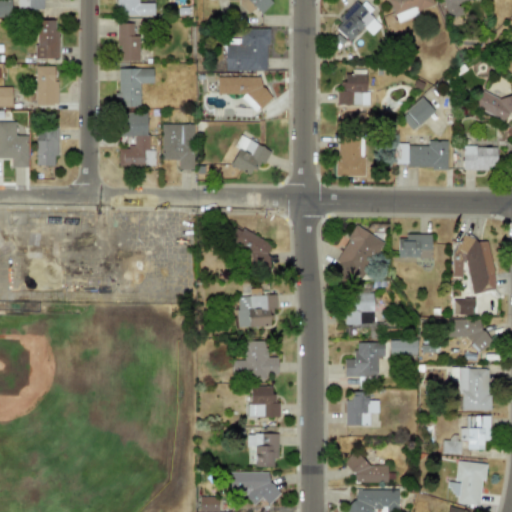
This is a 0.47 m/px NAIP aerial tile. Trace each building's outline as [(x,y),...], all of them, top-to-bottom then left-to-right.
[(0,0),(0,16),(10,17),(9,0),(0,0)] [(15,0),(16,9),(43,9),(42,0),(15,0)] [(139,0),(115,0),(116,16),(154,15),(154,3),(140,3),(139,0)] [(264,0),(241,0),(242,12),(265,11),(264,0)] [(335,26),(341,21),(338,18),(355,0),(372,17),(363,26),(363,25),(349,40),(335,26)] [(387,0),(395,22),(434,7),(431,0),(387,0)] [(442,0),(465,0),(457,3),(460,13),(448,17),(442,0)] [(35,59),(56,59),(57,20),(36,20),(35,59)] [(119,57),(129,58),(131,23),(117,22),(116,47),(120,47),(119,57)] [(268,28),(268,44),(265,44),(265,70),(225,70),(224,45),(226,45),(226,38),(238,38),(238,28),(268,28)] [(34,104),(55,105),(56,66),(34,66),(34,104)] [(152,83),(152,69),(116,69),(116,107),(138,107),(139,83),(152,83)] [(344,73),(365,73),(365,91),(368,91),(368,103),(348,103),(348,105),(344,105),(344,104),(336,104),(336,90),(340,90),(340,80),(343,80),(344,80),(344,73)] [(217,76),(259,76),(261,84),(260,85),(262,86),(264,87),(271,97),(260,108),(258,106),(254,111),(240,96),(243,93),(216,93),(217,76)] [(0,106),(11,106),(10,87),(0,86),(0,106)] [(474,105),(482,90),(499,98),(511,93),(511,111),(509,111),(503,120),(474,105)] [(399,118),(406,112),(404,111),(420,97),(433,111),(417,125),(416,125),(410,130),(399,118)] [(117,167),(154,166),(154,150),(147,150),(146,113),(119,114),(120,137),(133,136),(133,147),(117,148),(117,167)] [(26,168),(27,135),(14,135),(14,123),(0,122),(0,158),(10,159),(10,167),(26,168)] [(160,159),(177,159),(177,170),(192,170),(192,124),(160,124),(160,159)] [(34,165),(55,166),(55,130),(35,130),(34,165)] [(228,164),(249,176),(257,161),(262,164),(269,152),(239,135),(233,146),(237,149),(228,164)] [(333,177),(362,177),(362,137),(337,136),(336,161),(333,161),(333,177)] [(394,143),(405,143),(405,145),(426,145),(426,140),(446,140),(445,170),(430,170),(430,167),(404,167),(404,164),(394,164),(394,143)] [(462,145),(476,145),(476,146),(496,146),(495,165),(488,165),(488,170),(462,169),(462,145)] [(380,240),(354,226),(333,267),(359,280),(380,240)] [(262,233),(234,239),(237,251),(247,248),(253,271),(270,267),(262,233)] [(396,258),(429,258),(430,235),(405,234),(405,239),(396,239),(396,258)] [(494,289),(485,238),(451,244),(456,275),(467,273),(471,293),(494,289)] [(372,324),(371,293),(343,293),(343,325),(372,324)] [(236,296),(236,327),(272,326),(272,295),(236,296)] [(242,341),(242,360),(234,360),(234,376),(265,377),(265,374),(276,375),(276,357),(266,357),(266,341),(242,341)] [(415,355),(415,341),(387,341),(388,355),(415,355)] [(459,411),(488,410),(488,368),(449,368),(449,381),(458,381),(459,411)] [(247,387),(247,417),(276,417),(277,396),(269,396),(269,387),(247,387)] [(440,453),(459,454),(459,449),(482,450),(483,442),(488,442),(489,416),(479,416),(478,428),(473,428),(473,418),(456,417),(455,435),(449,434),(449,441),(441,440),(440,453)] [(275,466),(276,434),(246,433),(246,466),(275,466)] [(456,503),(479,506),(483,464),(456,461),(454,481),(458,481),(456,503)] [(228,473),(229,500),(277,499),(276,484),(267,484),(267,472),(228,473)]
